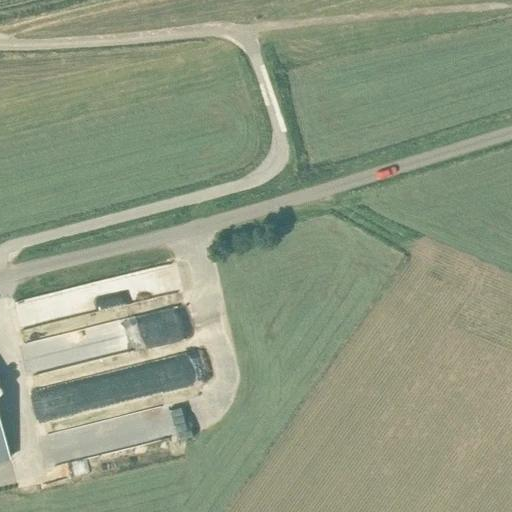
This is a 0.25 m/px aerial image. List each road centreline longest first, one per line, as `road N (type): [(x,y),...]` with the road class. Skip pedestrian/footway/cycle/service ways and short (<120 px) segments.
road 1 (track): [(0,264),(13,248),(251,184),(269,173),(280,149),(243,36),(0,49)]
road 2 (unclassified): [(0,278),(195,231),(511,135)]
road 3 (track): [(511,7),(229,31)]
